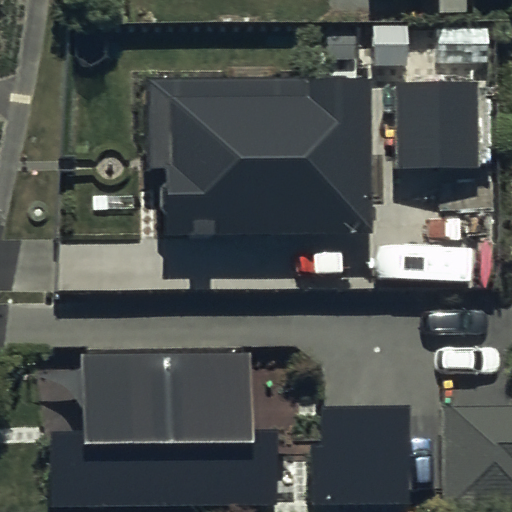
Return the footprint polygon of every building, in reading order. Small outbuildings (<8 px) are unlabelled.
[(308,94),(143,97),(144,184),(163,184),(164,242),(220,241),(221,253),(369,250),(367,103),(308,104),(308,94)] [(477,97),(389,99),(390,182),(478,181),(477,97)] [(250,354),(81,355),(82,430),(49,430),(50,505),(278,504),(278,429),(250,429),(250,354)] [(407,408),(312,409),(313,504),(408,503),(407,408)] [(511,511),(511,417),(439,420),(441,511),(511,511)]
